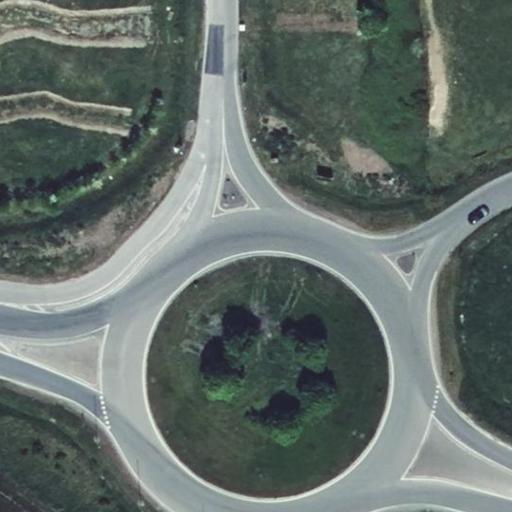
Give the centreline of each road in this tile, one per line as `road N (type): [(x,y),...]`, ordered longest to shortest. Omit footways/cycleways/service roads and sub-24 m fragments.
road 1 (unclassified): [(316,239),(254,183),(223,108),(206,201),(186,254)]
road 2 (primary): [(339,503),(368,482),(396,443),(411,398),(410,350)]
road 3 (primary): [(339,503),(407,491),(511,511)]
road 4 (primary): [(511,460),(458,428),(410,350)]
road 5 (primary): [(144,294),(71,323),(0,318)]
road 6 (primary): [(0,364),(77,393),(126,425)]
road 7 (primary): [(144,294),(118,369),(126,425)]
road 8 (primary): [(316,239),(243,232),(186,254)]
road 9 (unclassified): [(406,334),(423,268),(460,218)]
road 10 (unclassified): [(460,218),(391,245),(339,250)]
road 11 (primary): [(126,425),(164,484),(207,511)]
